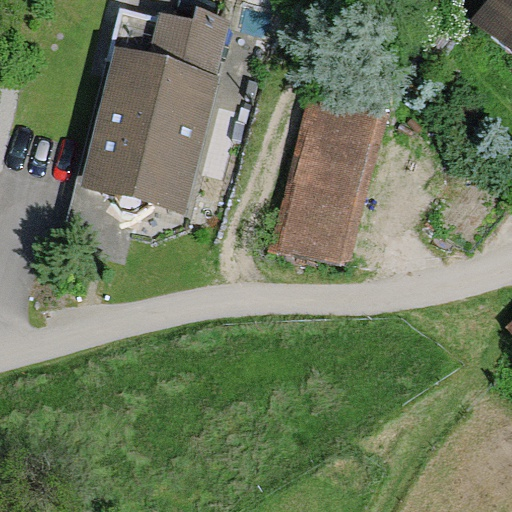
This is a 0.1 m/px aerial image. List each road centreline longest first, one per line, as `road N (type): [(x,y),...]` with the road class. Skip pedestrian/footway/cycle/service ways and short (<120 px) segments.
road 1 (residential): [(0,356),(193,305),(380,296),(511,265)]
road 2 (track): [(475,278),(475,355),(382,511)]
